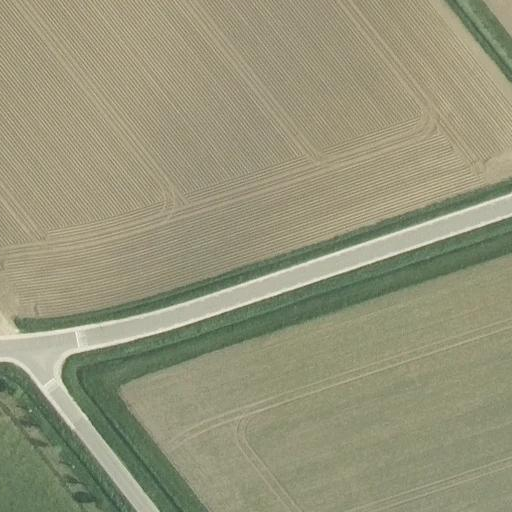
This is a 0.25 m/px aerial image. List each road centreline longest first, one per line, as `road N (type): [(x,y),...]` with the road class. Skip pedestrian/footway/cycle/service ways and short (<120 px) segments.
road 1 (unclassified): [(22,349),(160,321),(511,206)]
road 2 (unclassified): [(147,511),(22,349)]
